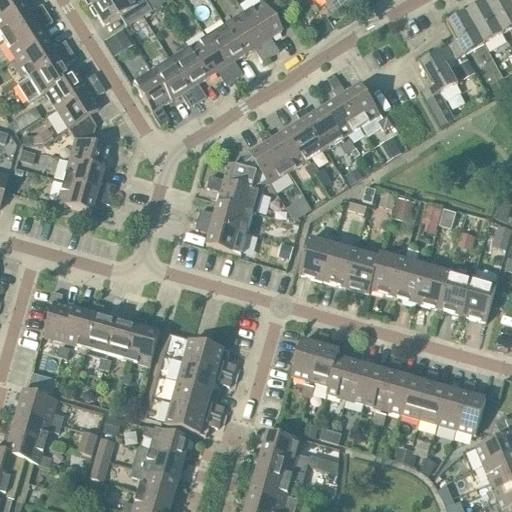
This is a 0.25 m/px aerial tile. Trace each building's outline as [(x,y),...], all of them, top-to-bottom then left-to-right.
[(0,0),(0,19),(22,6),(18,0),(0,0)] [(85,0),(91,9),(104,0),(85,0)] [(132,0),(104,0),(91,9),(103,28),(119,18),(124,26),(149,10),(144,1),(137,6),(132,0)] [(162,0),(145,0),(152,12),(156,9),(165,3),(162,0)] [(322,0),(331,15),(356,0),(322,0)] [(511,8),(507,0),(490,0),(485,3),(503,36),(511,30),(511,8)] [(485,3),(466,14),(484,46),(503,36),(485,3)] [(242,16),(261,46),(280,34),(261,4),(242,16)] [(0,19),(0,38),(3,43),(33,24),(22,6),(0,19)] [(37,21),(46,16),(41,7),(32,13),(37,21)] [(446,25),(453,37),(457,44),(448,49),(456,62),(484,46),(466,14),(446,25)] [(46,16),(37,21),(43,30),(51,24),(46,16)] [(243,58),(261,46),(242,16),(224,28),(243,58)] [(45,42),(33,24),(3,43),(15,61),(45,42)] [(225,69),(243,58),(224,28),(206,39),(225,69)] [(119,33),(104,42),(114,58),(129,49),(119,33)] [(207,81),(225,69),(206,39),(187,51),(207,81)] [(56,61),(45,42),(15,61),(26,80),(56,61)] [(60,58),(69,53),(64,44),(55,50),(60,58)] [(264,50),(270,59),(278,54),(272,45),(264,50)] [(432,88),(420,95),(440,131),(454,122),(440,96),(457,86),(447,67),(456,62),(448,49),(419,65),(432,88)] [(270,59),(264,50),(255,56),(261,65),(270,59)] [(188,92),(207,81),(187,51),(169,62),(188,92)] [(69,53),(60,58),(66,67),(74,61),(69,53)] [(67,78),(56,61),(26,80),(27,81),(17,87),(28,104),(38,98),(38,99),(44,95),(44,94),(68,79),(67,78)] [(170,104),(188,92),(169,62),(151,74),(170,104)] [(475,76),(468,62),(456,68),(464,82),(475,76)] [(227,73),(233,82),(241,77),(236,68),(227,73)] [(233,82),(227,73),(219,79),(224,88),(233,82)] [(44,94),(44,95),(55,112),(85,93),(73,74),(67,78),(68,79),(44,94)] [(170,104),(151,74),(132,85),(151,116),(170,104)] [(511,75),(503,81),(509,92),(511,89),(511,75)] [(89,91),(98,85),(93,77),(84,82),(89,91)] [(509,92),(503,81),(491,87),(494,93),(497,98),(509,92)] [(98,85),(89,91),(95,99),(104,94),(98,85)] [(361,129),(380,117),(361,87),(347,96),(342,99),(361,129)] [(343,141),(361,129),(342,99),(347,96),(341,88),(333,93),(338,102),(324,110),(343,141)] [(191,96),(196,105),(205,100),(199,91),(191,96)] [(55,112),(67,131),(89,118),(97,112),(85,93),(55,112)] [(196,105),(191,96),(182,102),(188,111),(196,105)] [(325,152),(343,141),(324,110),(310,119),(306,122),(325,152)] [(301,125),(287,133),(306,164),(325,152),(306,122),(310,119),(305,111),(296,116),(301,125)] [(162,114),(153,120),(159,129),(168,123),(162,114)] [(68,163),(102,173),(108,151),(90,146),(95,128),(89,118),(67,131),(74,142),(68,163)] [(386,119),(384,121),(378,125),(383,133),(392,128),(386,119)] [(287,133),(273,142),(269,145),(288,175),(306,164),(287,133)] [(269,187),(288,175),(269,145),(273,142),(268,134),(259,139),(265,148),(250,157),(269,187)] [(356,151),(350,142),(341,148),(347,156),(356,151)] [(35,156),(21,152),(18,163),(31,167),(35,156)] [(210,178),(207,190),(222,194),(218,206),(253,215),(259,194),(269,187),(250,157),(233,168),(229,167),(225,182),(210,178)] [(68,163),(62,184),(96,194),(102,173),(68,163)] [(319,174),(313,165),(305,171),(310,179),(319,174)] [(96,194),(62,184),(56,206),(90,215),(96,194)] [(101,195),(111,198),(114,188),(104,185),(101,195)] [(372,206),(375,192),(366,190),(362,203),(372,206)] [(111,198),(101,195),(98,205),(108,207),(111,198)] [(392,213),(396,198),(383,195),(379,209),(392,213)] [(410,226),(414,205),(397,201),(393,222),(410,226)] [(364,217),(366,209),(350,204),(348,213),(364,217)] [(247,236),(253,215),(218,206),(213,226),(247,236)] [(435,236),(441,212),(427,208),(420,232),(435,236)] [(198,222),(208,225),(211,215),(201,212),(198,222)] [(442,220),(439,228),(451,231),(453,223),(442,220)] [(208,225),(198,222),(195,232),(205,235),(208,225)] [(465,224),(458,250),(471,253),(475,239),(471,238),(475,226),(465,224)] [(247,236),(213,226),(206,248),(241,258),(247,236)] [(506,254),(511,232),(498,229),(492,250),(506,254)] [(323,284),(333,248),(310,241),(299,278),(323,284)] [(356,254),(333,248),(323,284),(346,291),(356,254)] [(346,291),(369,297),(380,257),(379,261),(356,254),(346,291)] [(403,263),(380,257),(369,297),(370,293),(393,300),(403,263)] [(426,270),(403,263),(393,300),(416,306),(426,270)] [(416,306),(439,313),(450,276),(426,270),(416,306)] [(486,326),(491,309),(496,289),(495,289),(498,278),(493,277),(494,275),(485,272),(484,274),(476,272),(474,283),(473,282),(463,319),(486,326)] [(439,313),(463,319),(473,282),(450,276),(439,313)] [(53,295),(52,299),(50,305),(54,305),(44,340),(66,346),(76,311),(60,307),(63,297),(53,295)] [(511,299),(508,298),(503,312),(511,314),(511,299)] [(87,352),(108,358),(117,323),(101,319),(104,309),(94,306),(92,316),(97,317),(87,352)] [(66,346),(87,352),(97,317),(92,316),(76,311),(66,346)] [(129,363),(150,370),(160,335),(143,331),(146,321),(136,318),(133,328),(138,329),(129,363)] [(108,358),(129,363),(138,329),(133,328),(117,323),(108,358)] [(327,397),(337,360),(338,360),(340,353),(325,349),(328,338),(320,336),(317,347),(321,348),(310,385),(329,390),(327,397)] [(167,337),(143,422),(166,428),(200,438),(206,440),(209,429),(218,431),(220,423),(210,421),(211,417),(212,414),(222,417),(224,410),(215,407),(218,397),(220,387),(229,389),(231,382),(222,380),(223,376),(224,373),(233,376),(235,368),(226,366),(230,355),(190,344),(167,337)] [(292,380),(310,385),(321,348),(317,347),(302,343),(292,380)] [(67,362),(70,352),(60,349),(57,359),(67,362)] [(345,402),(364,407),(374,371),(360,367),(363,356),(355,353),(351,364),(356,365),(345,402)] [(351,364),(338,360),(337,360),(327,397),(345,402),(356,365),(351,364)] [(109,374),(111,364),(101,361),(98,371),(109,374)] [(382,413),(401,418),(411,381),(397,377),(400,366),(391,364),(388,375),(393,376),(382,413)] [(364,407),(382,413),(393,376),(388,375),(374,371),(364,407)] [(419,423),(438,428),(448,391),(434,387),(437,377),(428,374),(425,385),(430,386),(419,423)] [(401,418),(419,423),(430,386),(425,385),(411,381),(401,418)] [(438,428),(456,434),(467,397),(471,398),(474,387),(465,385),(462,395),(448,391),(438,428)] [(302,397),(312,400),(314,390),(304,388),(302,397)] [(84,395),(83,400),(85,404),(90,405),(93,403),(95,399),(92,394),(88,393),(84,395)] [(56,403),(21,394),(15,415),(60,428),(63,420),(52,417),(56,403)] [(486,402),(471,398),(467,397),(456,434),(475,439),(486,402)] [(15,415),(9,436),(44,446),(47,433),(58,436),(60,428),(15,415)] [(386,418),(376,415),(374,425),(383,428),(386,418)] [(118,439),(122,421),(108,417),(103,435),(118,439)] [(306,426),(303,438),(315,441),(318,429),(306,426)] [(150,453),(184,463),(190,441),(145,429),(143,438),(153,441),(150,453)] [(484,468),(511,456),(511,430),(509,432),(511,436),(476,450),(484,468)] [(323,431),(320,442),(338,448),(342,437),(323,431)] [(302,444),(268,434),(262,456),(307,469),(309,460),(298,457),(302,444)] [(92,459),(98,439),(83,435),(77,455),(92,459)] [(4,456),(3,457),(24,463),(24,464),(33,467),(48,471),(48,470),(50,466),(51,461),(40,458),(44,446),(9,436),(4,456)] [(101,441),(96,460),(109,464),(115,445),(101,441)] [(399,450),(395,464),(407,467),(410,469),(415,455),(399,450)] [(178,484),(184,463),(150,453),(146,466),(136,463),(133,471),(178,484)] [(0,454),(0,478),(28,486),(33,467),(24,464),(24,463),(3,457),(4,456),(0,454)] [(262,456),(256,477),(290,486),(294,474),(305,477),(307,469),(262,456)] [(511,456),(484,468),(491,486),(511,477),(511,456)] [(96,460),(90,481),(103,485),(109,464),(96,460)] [(428,461),(421,473),(429,478),(437,466),(428,461)] [(173,505),(178,484),(133,471),(131,479),(142,482),(138,495),(173,505)] [(256,477),(250,497),(295,510),(298,502),(287,499),(290,486),(256,477)] [(511,477),(491,486),(498,504),(511,498),(511,477)] [(0,478),(0,500),(22,507),(28,486),(0,478)] [(480,496),(489,492),(485,483),(476,487),(480,496)] [(73,486),(70,498),(80,501),(83,489),(73,486)] [(170,511),(173,505),(138,495),(135,507),(124,504),(121,511),(170,511)] [(250,497),(246,511),(294,511),(295,510),(250,497)] [(511,511),(511,498),(498,504),(501,511),(511,511)] [(0,500),(0,511),(20,511),(22,507),(0,500)]
